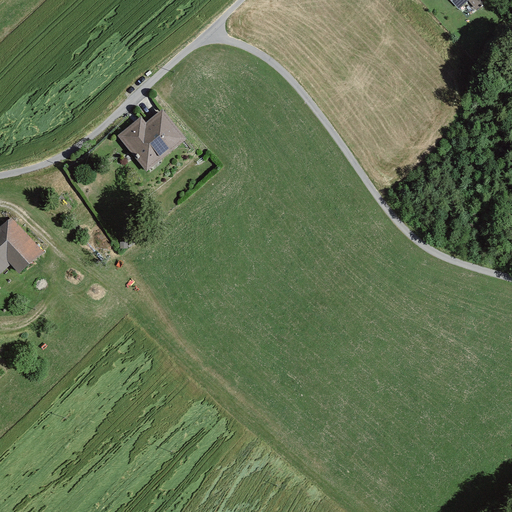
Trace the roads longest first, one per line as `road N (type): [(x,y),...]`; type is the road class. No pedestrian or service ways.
road 1 (unclassified): [(206,35),(273,63),(410,236),(440,258),(511,278)]
road 2 (unclassified): [(206,35),(95,135),(59,159),(0,175)]
